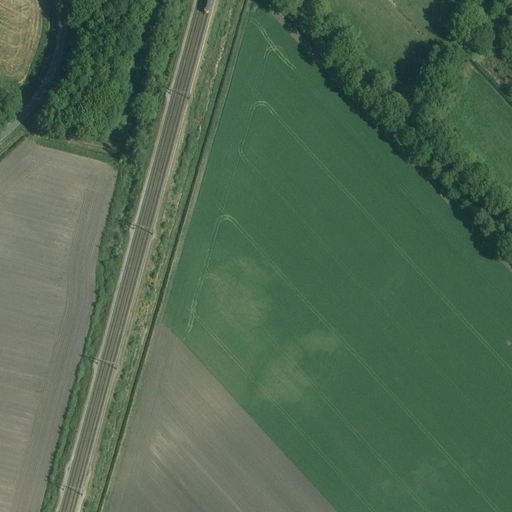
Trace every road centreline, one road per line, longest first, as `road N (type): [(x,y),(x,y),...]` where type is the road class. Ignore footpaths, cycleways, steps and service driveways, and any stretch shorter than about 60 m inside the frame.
road 1 (track): [(250,0),(93,511)]
road 2 (track): [(288,0),(511,246)]
road 3 (track): [(13,123),(114,146),(153,0)]
road 4 (unclassified): [(61,0),(55,63),(0,137)]
